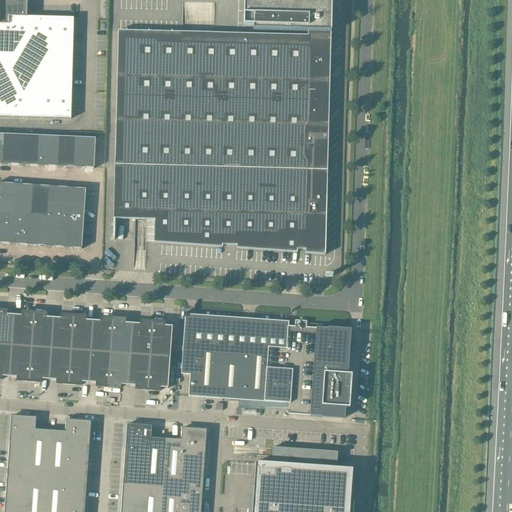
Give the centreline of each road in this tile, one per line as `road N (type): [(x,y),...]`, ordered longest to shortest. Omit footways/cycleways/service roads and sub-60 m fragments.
road 1 (unclassified): [(0,278),(355,303),(366,0)]
road 2 (unclassified): [(210,511),(215,420),(0,402)]
